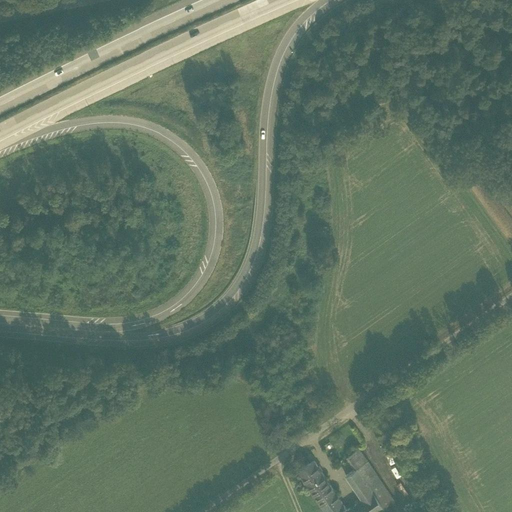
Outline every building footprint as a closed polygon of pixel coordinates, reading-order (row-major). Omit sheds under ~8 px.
[(367,461),(359,448),(348,456),(356,468),(357,467),(367,461)] [(313,460),(297,470),(307,484),(322,473),(313,460)] [(376,474),(367,461),(357,467),(366,481),(376,474)] [(366,481),(357,467),(356,468),(345,475),(362,499),(357,503),(363,511),(376,511),(384,507),(366,481)] [(343,511),(347,510),(322,473),(307,484),(325,511),(343,511)] [(394,500),(376,474),(366,481),(384,507),(394,500)] [(347,510),(343,511),(363,511),(357,503),(347,510)]
